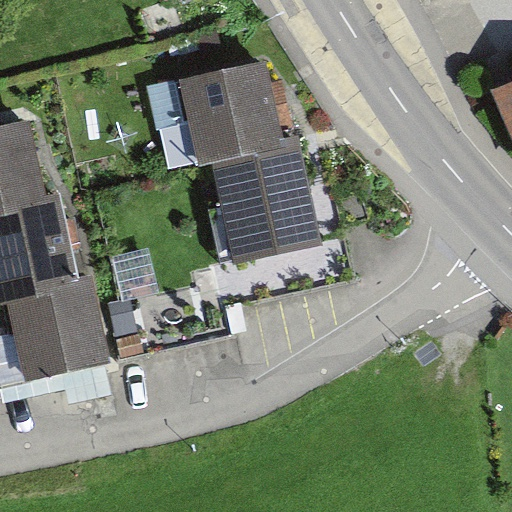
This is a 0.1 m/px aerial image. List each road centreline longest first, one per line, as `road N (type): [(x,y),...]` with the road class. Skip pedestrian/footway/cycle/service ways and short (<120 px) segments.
road 1 (residential): [(0,462),(235,415),(296,386),(442,284),(500,224)]
road 2 (tertiary): [(332,0),(435,152),(500,224)]
